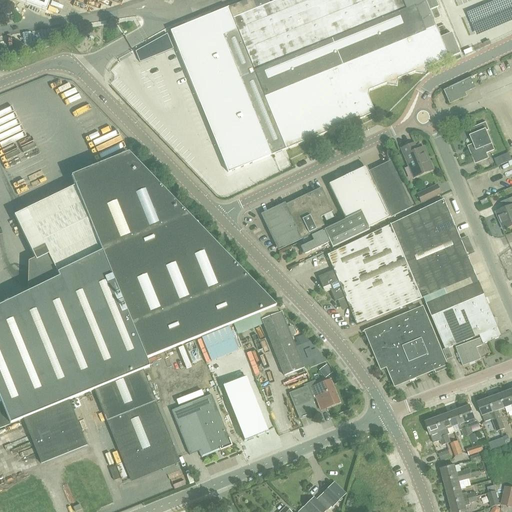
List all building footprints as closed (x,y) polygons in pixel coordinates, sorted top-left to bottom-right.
[(228,8),(170,31),(228,173),(286,149),(374,113),(368,97),(368,91),(386,84),(396,85),(397,79),(415,72),(425,73),(426,68),(449,58),(448,58),(460,54),(451,33),(447,35),(444,25),(437,28),(441,37),(440,38),(429,11),(430,11),(434,20),(440,17),(437,8),(438,7),(435,0),(247,0),(228,8)] [(511,0),(496,0),(466,13),(476,35),(511,20),(511,0)] [(475,88),(470,77),(444,89),(450,102),(461,97),(460,95),(475,88)] [(470,149),(476,163),(489,158),(486,153),(494,150),(492,144),(487,131),(489,130),(486,122),(470,129),(473,136),(471,136),(476,147),(470,149)] [(412,144),(401,148),(413,178),(433,169),(423,147),(414,151),(412,144)] [(75,187),(14,216),(35,259),(36,261),(48,255),(57,274),(59,278),(54,280),(56,284),(85,270),(108,280),(141,361),(146,360),(275,307),(276,307),(251,281),(128,154),(71,177),(75,187)] [(390,161),(368,172),(367,169),(363,168),(328,184),(345,220),(324,230),(311,236),(313,241),(301,247),(304,254),(330,242),(333,247),(369,230),(368,228),(412,207),(390,161)] [(437,185),(417,194),(421,202),(441,193),(437,185)] [(320,218),(333,212),(321,188),(271,212),(263,215),(280,249),(324,227),(320,218)] [(511,196),(508,199),(511,206),(497,212),(503,229),(511,224),(511,196)] [(391,225),(398,243),(406,261),(459,238),(443,200),(391,225)] [(192,207),(187,202),(183,206),(188,211),(192,207)] [(398,243),(391,225),(327,255),(334,271),(398,243)] [(460,240),(459,238),(406,261),(421,298),(475,276),(467,256),(471,254),(472,250),(467,237),(460,240)] [(398,243),(334,271),(318,277),(323,288),(331,285),(333,290),(331,291),(331,292),(406,261),(398,243)] [(421,298),(406,261),(331,292),(335,302),(345,297),(357,325),(421,298)] [(30,292),(0,306),(0,400),(10,424),(23,419),(69,401),(94,390),(143,370),(149,368),(146,360),(141,361),(108,280),(85,270),(56,284),(54,280),(30,292)] [(479,338),(482,345),(483,345),(483,344),(501,336),(478,281),(426,302),(445,349),(448,347),(479,335),(480,337),(479,338)] [(410,312),(404,314),(415,341),(420,339),(425,350),(438,345),(423,307),(410,312)] [(292,340),(282,313),(281,312),(262,320),(284,376),(304,368),(297,352),(292,340)] [(415,341),(404,314),(364,331),(371,348),(373,347),(382,368),(386,367),(386,366),(406,358),(401,346),(415,341)] [(309,342),(303,335),(292,340),(297,352),(303,350),(310,368),(326,362),(316,349),(309,342)] [(482,345),(479,338),(456,347),(463,365),(480,358),(476,348),(482,345)] [(420,339),(415,341),(401,346),(406,358),(386,366),(386,367),(394,387),(447,365),(438,345),(425,350),(420,339)] [(249,352),(258,348),(255,341),(246,344),(249,352)] [(448,347),(445,349),(443,350),(447,360),(452,357),(448,347)] [(143,370),(94,390),(106,422),(107,421),(131,481),(132,481),(162,469),(178,462),(177,459),(154,402),(155,402),(152,394),(143,370)] [(244,441),(268,432),(246,376),(222,386),(244,441)] [(340,403),(331,380),(312,388),(321,410),(340,403)] [(311,400),(306,388),(307,388),(306,387),(290,394),(300,419),(316,412),(311,400)] [(511,391),(511,390),(500,395),(505,408),(511,405),(511,391)] [(220,451),(232,446),(211,395),(172,411),(190,455),(189,453),(199,449),(202,457),(215,452),(215,451),(220,449),(220,451)] [(500,395),(489,399),(501,430),(505,428),(498,410),(505,408),(500,395)] [(501,430),(489,399),(478,403),(485,422),(492,419),(497,431),(501,430)] [(0,400),(0,429),(10,425),(10,424),(0,400)] [(69,401),(23,419),(41,464),(87,446),(69,401)] [(470,406),(459,410),(469,436),(473,434),(471,427),(479,424),(475,419),(470,406)] [(459,410),(448,414),(453,428),(458,425),(460,430),(461,430),(464,437),(469,436),(459,410)] [(453,428),(448,414),(436,418),(442,432),(446,444),(451,442),(448,434),(450,434),(448,429),(453,428)] [(442,432),(436,418),(425,422),(430,436),(436,434),(438,438),(440,438),(442,446),(446,444),(442,432)] [(455,457),(463,454),(458,441),(451,444),(455,457)] [(473,447),(475,454),(482,452),(479,445),(473,447)] [(475,454),(473,447),(467,449),(469,456),(475,454)] [(16,450),(8,455),(10,459),(19,455),(16,450)] [(450,450),(449,450),(439,454),(441,461),(453,457),(450,450)] [(238,472),(248,467),(242,454),(232,459),(238,472)] [(473,463),(482,460),(480,454),(471,457),(473,463)] [(83,467),(88,489),(105,485),(100,463),(83,467)] [(471,474),(471,473),(470,470),(462,471),(457,473),(455,466),(442,470),(445,481),(471,474)] [(480,471),(471,473),(471,474),(445,481),(448,493),(461,489),(459,482),(472,478),(481,476),(480,471)] [(314,498),(299,511),(324,511),(331,506),(333,507),(345,494),(334,483),(321,496),(323,498),(318,502),(314,498)] [(21,498),(36,493),(34,485),(18,490),(21,498)] [(511,507),(511,488),(505,486),(501,505),(511,507)] [(461,489),(448,493),(451,504),(477,497),(481,496),(483,495),(482,491),(476,493),(476,492),(468,495),(468,493),(463,494),(461,489)] [(500,505),(496,491),(488,493),(491,507),(500,505)] [(477,497),(451,504),(452,511),(466,511),(467,511),(466,506),(471,505),(471,503),(478,501),(479,501),(482,500),(481,496),(477,497)] [(15,511),(44,511),(41,502),(15,511)]
